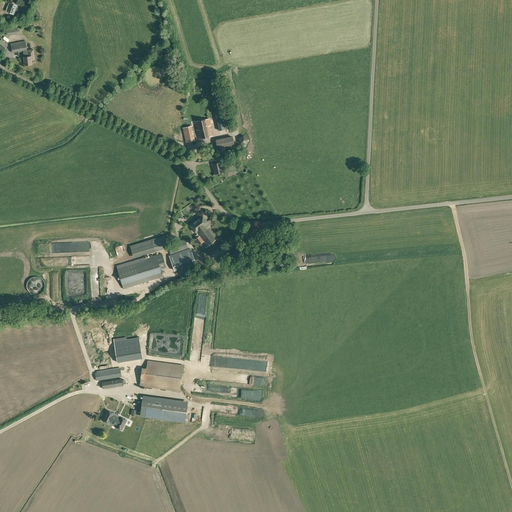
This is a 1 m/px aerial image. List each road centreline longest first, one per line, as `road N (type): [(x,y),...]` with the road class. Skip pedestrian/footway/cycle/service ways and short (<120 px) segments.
road 1 (unclassified): [(365,212),(238,221),(175,153),(0,67)]
road 2 (track): [(276,222),(139,299),(0,315)]
road 3 (track): [(452,203),(472,340),(511,478)]
road 4 (unclassified): [(365,212),(376,0)]
road 5 (unclassified): [(511,196),(365,212)]
